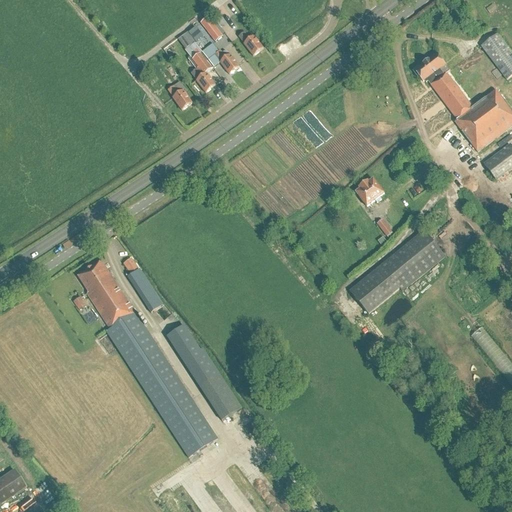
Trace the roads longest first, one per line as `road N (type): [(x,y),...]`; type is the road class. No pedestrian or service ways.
road 1 (unclassified): [(100,233),(389,26)]
road 2 (primary): [(90,217),(379,12)]
road 3 (residential): [(181,139),(324,37),(337,0)]
road 4 (track): [(161,108),(69,0)]
